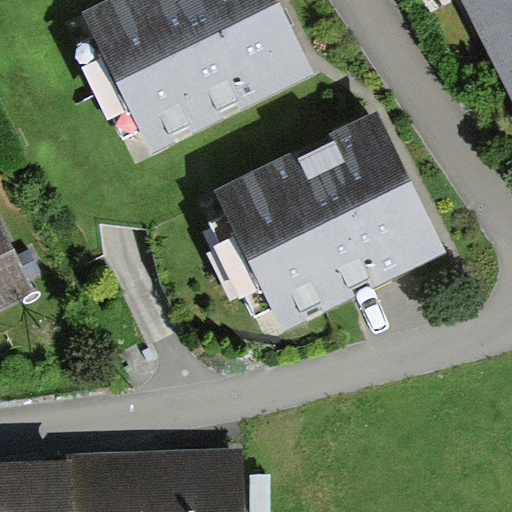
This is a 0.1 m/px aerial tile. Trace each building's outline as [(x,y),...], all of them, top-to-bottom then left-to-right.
[(276,0),(111,0),(78,16),(146,152),(311,71),(276,0)] [(511,0),(456,0),(511,105),(511,0)] [(218,198),(237,237),(217,247),(253,322),(269,314),(282,339),(451,256),(382,117),(218,198)] [(0,216),(0,315),(39,297),(0,216)] [(241,511),(238,450),(0,462),(0,511),(241,511)]
